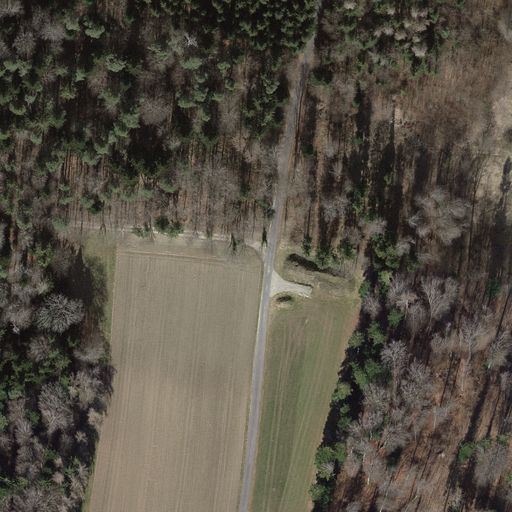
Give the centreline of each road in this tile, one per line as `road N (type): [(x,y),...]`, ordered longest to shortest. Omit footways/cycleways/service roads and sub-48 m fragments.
road 1 (unclassified): [(321,0),(270,245),(243,511)]
road 2 (track): [(0,211),(76,228),(270,245)]
